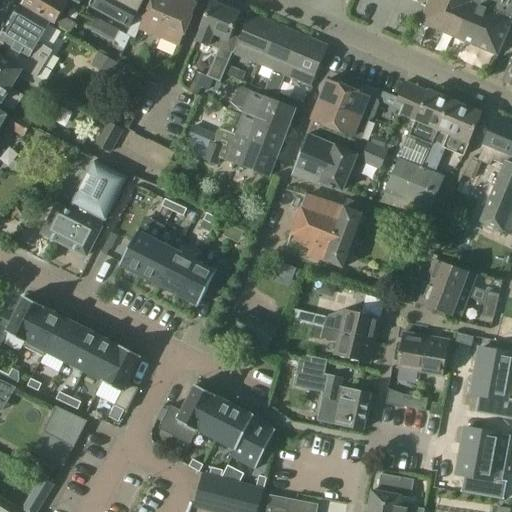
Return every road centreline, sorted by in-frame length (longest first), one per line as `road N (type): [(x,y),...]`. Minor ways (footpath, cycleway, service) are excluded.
road 1 (residential): [(359,511),(395,305),(424,231)]
road 2 (unclassified): [(511,103),(320,26)]
road 3 (residential): [(0,260),(173,347)]
